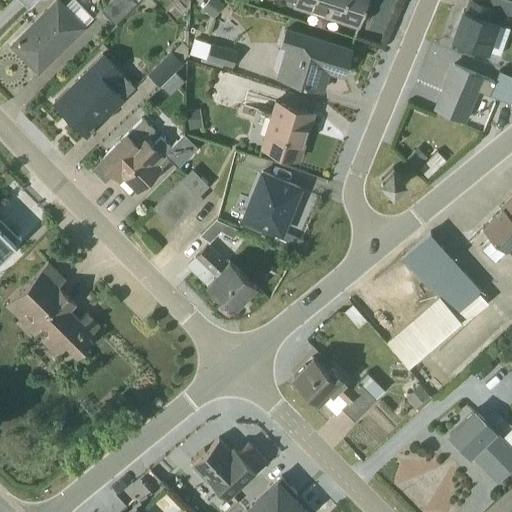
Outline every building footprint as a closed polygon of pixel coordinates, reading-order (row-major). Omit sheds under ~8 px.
[(58,0),(56,0),(11,45),(37,71),(91,18),(74,0),(69,0),(64,5),(58,0)] [(19,0),(28,9),(36,0),(19,0)] [(110,0),(100,11),(113,24),(136,0),(110,0)] [(224,9),(213,0),(204,12),(214,21),(224,9)] [(290,0),(293,1),(292,5),(357,25),(362,10),(363,10),(365,4),(364,4),(364,0),(290,0)] [(511,15),(511,14),(511,0),(510,0),(468,0),(464,11),(462,10),(452,39),(498,55),(508,28),(502,26),(507,14),(511,15)] [(284,47),(275,76),(320,90),(327,70),(342,75),(350,49),(284,29),(279,46),(284,47)] [(236,52),(194,39),(189,54),(231,67),(236,52)] [(146,73),(158,84),(182,62),(180,60),(186,54),(186,47),(182,42),(169,51),(146,73)] [(53,102),(85,135),(123,97),(133,86),(119,72),(120,71),(103,53),(53,102)] [(452,64),(434,108),(463,120),(477,88),(481,90),(481,92),(509,103),(511,95),(511,76),(498,71),(494,82),(452,64)] [(312,113),(273,101),(259,146),(298,158),(312,113)] [(177,167),(196,147),(182,133),(169,146),(159,136),(152,144),(146,138),(153,131),(141,118),(141,119),(90,169),(103,183),(110,176),(118,184),(117,185),(127,195),(134,188),(136,190),(169,159),(177,167)] [(405,158),(414,167),(425,156),(416,147),(405,158)] [(416,168),(426,179),(445,161),(435,150),(416,168)] [(391,167),(379,180),(392,191),(404,179),(391,167)] [(151,207),(171,227),(201,198),(198,195),(207,186),(191,169),(151,207)] [(298,188),(259,171),(241,215),(275,230),(270,242),(294,251),(299,240),(279,232),(298,188)] [(511,197),(501,208),(511,219),(511,197)] [(511,219),(501,208),(482,227),(505,251),(507,250),(511,254),(511,219)] [(0,256),(19,237),(0,218),(0,256)] [(219,231),(232,238),(236,230),(214,219),(198,235),(208,242),(219,231)] [(385,341),(407,366),(458,321),(461,324),(487,302),(477,291),(479,289),(430,233),(403,256),(437,295),(385,341)] [(207,243),(185,266),(219,298),(223,295),(235,306),(254,286),(227,260),(226,261),(207,243)] [(91,339),(88,335),(98,325),(85,312),(78,318),(68,308),(74,302),(57,284),(64,278),(46,261),(3,304),(23,324),(22,325),(33,335),(41,328),(45,332),(38,338),(54,354),(65,344),(75,354),(91,339)] [(366,322),(352,305),(343,312),(357,329),(366,322)] [(312,357),(292,377),(317,401),(319,399),(335,414),(341,408),(353,420),(383,390),(365,373),(352,386),(330,364),(324,370),(312,357)] [(502,482),(511,471),(511,442),(481,412),(452,441),(476,465),(481,460),(502,482)] [(189,460),(208,480),(210,479),(226,495),(229,491),(243,506),(254,497),(240,482),(264,459),(247,440),(236,450),(232,446),(229,449),(217,437),(204,449),(202,448),(189,460)] [(245,511),(243,511),(307,511),(308,511),(292,495),(295,492),(280,476),(244,509),(245,511)]
